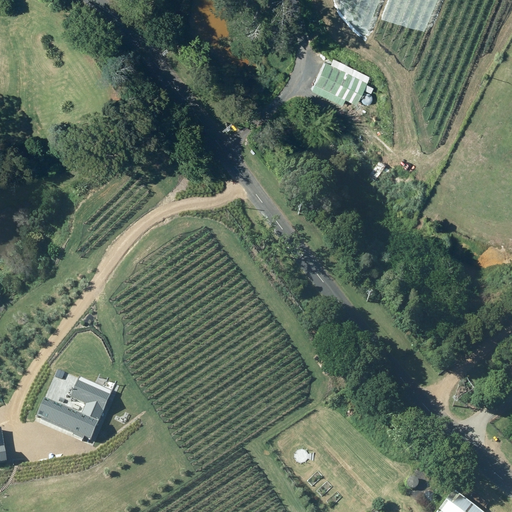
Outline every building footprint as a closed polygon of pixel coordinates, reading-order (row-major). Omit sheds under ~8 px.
[(309,85),(343,102),(346,96),(356,101),(364,86),(371,89),(374,84),(367,81),(370,74),(333,56),(331,60),(326,58),(315,80),(312,79),(309,85)] [(375,181),(386,165),(380,160),(368,176),(375,181)] [(76,246),(71,253),(90,266),(96,259),(76,246)] [(55,377),(62,380),(65,373),(58,370),(55,377)] [(93,437),(111,393),(76,379),(69,397),(87,403),(83,413),(45,398),(38,415),(93,437)] [(357,438),(351,443),(365,459),(371,454),(357,438)] [(484,511),(454,488),(435,511),(484,511)]
